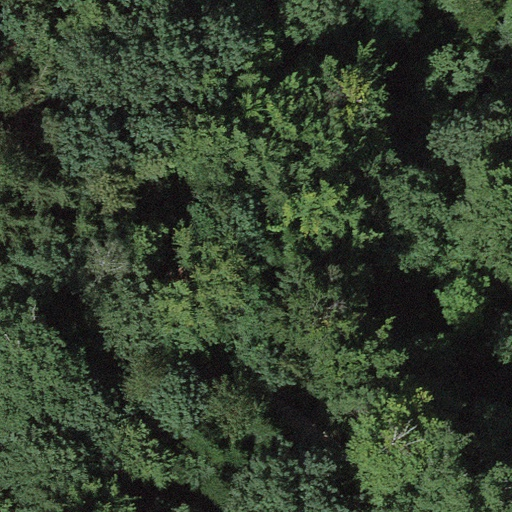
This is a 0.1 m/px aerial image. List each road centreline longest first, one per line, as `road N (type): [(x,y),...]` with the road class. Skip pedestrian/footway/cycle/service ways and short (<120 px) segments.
road 1 (track): [(268,412),(178,356),(0,345)]
road 2 (track): [(268,412),(375,511)]
